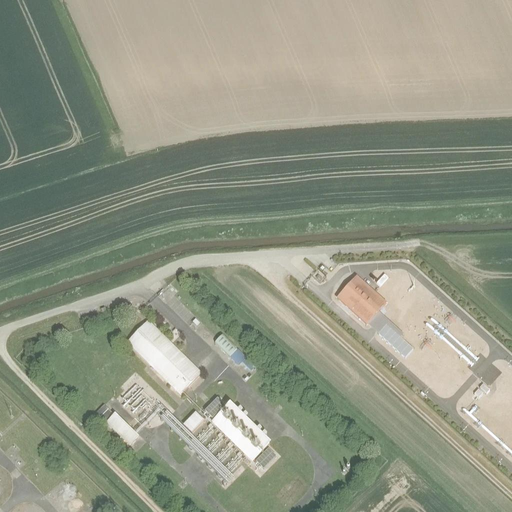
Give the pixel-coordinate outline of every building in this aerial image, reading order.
[(387,305),(358,278),(338,300),(367,326),(368,325),(376,316),(387,305)] [(376,316),(368,325),(406,359),(414,350),(376,316)] [(201,372),(149,321),(129,342),(180,393),(201,372)] [(244,361),(245,361),(247,359),(223,334),(214,342),(238,366),(244,361)] [(489,392),(483,387),(479,390),(486,396),(489,392)] [(478,392),(474,396),(479,400),(483,396),(478,392)] [(272,441),(233,403),(212,425),(251,463),(272,441)] [(102,404),(95,417),(103,421),(110,409),(102,404)] [(195,412),(182,425),(191,434),(204,421),(195,412)] [(139,437),(115,414),(105,424),(129,448),(139,437)] [(79,494),(68,502),(72,507),(83,499),(79,494)]
